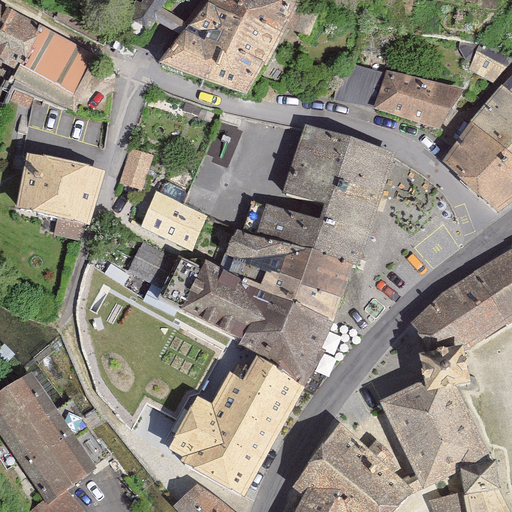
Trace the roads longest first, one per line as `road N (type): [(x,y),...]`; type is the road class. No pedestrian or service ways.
road 1 (residential): [(495,240),(434,166),(414,154),(368,133),(262,111),(144,73)]
road 2 (tertiary): [(495,240),(369,348),(313,425),(270,511)]
